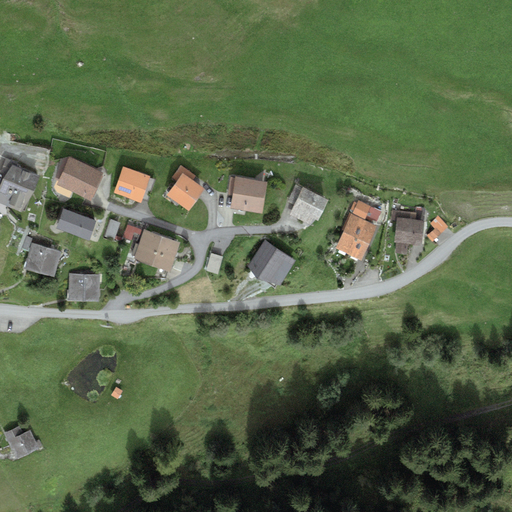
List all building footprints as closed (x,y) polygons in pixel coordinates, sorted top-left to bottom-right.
[(18,162),(6,157),(0,170),(6,173),(0,187),(0,201),(24,211),(38,175),(16,166),(18,162)] [(103,173),(69,158),(57,184),(91,200),(103,173)] [(172,177),(177,181),(166,195),(188,211),(205,189),(193,180),(195,176),(181,165),(172,177)] [(150,176),(122,166),(113,193),(140,203),(142,199),(147,200),(154,180),(150,178),(150,176)] [(268,181),(235,176),(235,178),(230,177),(227,195),(232,196),(230,209),(262,214),(268,181)] [(327,200),(296,185),(288,202),(293,205),(288,215),(309,225),(312,218),(317,221),(327,200)] [(352,214),(351,213),(335,248),(361,260),(377,226),(364,220),(365,217),(370,207),(370,206),(358,200),(357,203),(354,202),(350,210),(353,211),(352,214)] [(381,211),(370,207),(365,217),(376,222),(381,211)] [(96,221),(63,208),(56,229),(89,241),(96,221)] [(417,212),(392,209),(391,221),(396,221),(394,243),(396,243),(395,253),(407,254),(408,244),(422,246),(424,220),(416,219),(417,212)] [(448,227),(438,215),(429,223),(434,229),(426,236),(432,242),(448,227)] [(120,223),(110,219),(104,237),(114,240),(120,223)] [(127,224),(123,237),(131,239),(133,232),(140,235),(142,229),(127,224)] [(180,242),(143,229),(138,244),(135,243),(130,257),(170,271),(180,242)] [(295,260),(265,240),(247,266),(257,279),(280,285),(295,260)] [(61,252),(32,243),(25,269),(54,277),(61,252)] [(222,257),(210,253),(205,270),(217,274),(222,257)] [(100,274),(69,273),(68,301),(99,302),(100,274)] [(121,391),(116,387),(111,394),(117,398),(121,391)] [(20,426),(5,432),(16,459),(39,449),(30,429),(23,432),(20,426)]
